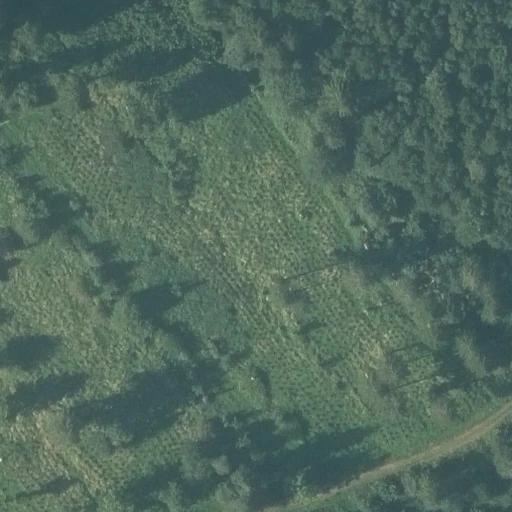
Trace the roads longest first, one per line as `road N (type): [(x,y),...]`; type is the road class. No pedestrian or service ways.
road 1 (track): [(351,511),(151,307),(0,125)]
road 2 (track): [(256,511),(421,458),(486,422),(511,396)]
